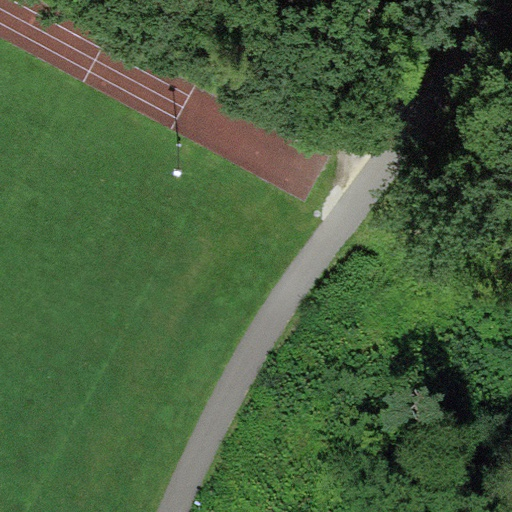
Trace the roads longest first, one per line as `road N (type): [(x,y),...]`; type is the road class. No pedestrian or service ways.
road 1 (track): [(246,511),(511,48)]
road 2 (track): [(408,224),(378,182),(365,98),(296,0)]
